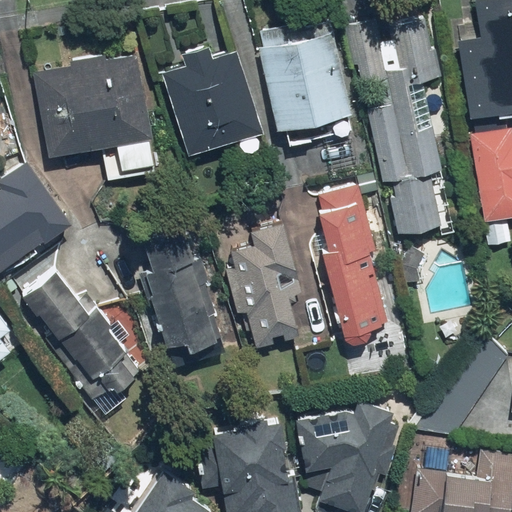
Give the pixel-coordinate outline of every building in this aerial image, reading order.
[(511,97),(511,0),(482,0),(486,26),(463,29),(474,103),(511,97)] [(433,90),(432,91),(428,73),(446,69),(432,8),(392,17),(406,77),(395,80),(398,93),(372,99),(400,224),(446,213),(448,223),(458,220),(443,156),(447,155),(436,108),(437,108),(438,108),(439,108),(441,108),(442,108),(443,108),(444,107),(445,106),(446,106),(447,105),(447,104),(448,103),(448,101),(449,100),(449,99),(449,98),(449,97),(448,96),(448,94),(448,93),(447,92),(446,91),(445,91),(444,90),(443,89),(442,89),(441,89),(440,88),(439,88),(437,88),(436,89),(435,89),(434,90),(433,90)] [(353,98),(360,96),(343,18),(264,36),(282,116),(288,115),(291,131),(357,117),(353,98)] [(217,33),(189,43),(192,53),(168,61),(195,142),(273,116),(246,36),(221,44),(217,33)] [(40,59),(55,142),(103,133),(109,167),(165,157),(145,41),(40,59)] [(511,120),(474,129),(491,208),(486,209),(492,238),(511,233),(511,210),(511,206),(511,205),(511,120)] [(32,147),(4,171),(9,177),(0,184),(0,251),(9,262),(79,204),(32,147)] [(334,239),(329,240),(346,321),(391,311),(363,180),(323,189),(334,239)] [(263,232),(240,238),(260,332),(311,321),(304,289),(316,286),(298,206),(259,214),(263,232)] [(195,207),(141,225),(178,337),(232,320),(195,207)] [(102,363),(118,380),(144,356),(129,339),(133,335),(62,255),(25,289),(96,368),(102,363)] [(0,349),(19,333),(9,321),(19,314),(0,291),(0,349)] [(511,344),(494,332),(431,418),(463,419),(511,352),(511,344)] [(380,459),(394,463),(407,416),(394,412),(399,395),(365,385),(361,397),(302,404),(308,453),(342,449),(330,489),(368,500),(380,459)] [(294,511),(309,509),(290,403),(224,415),(231,451),(223,452),(233,506),(249,503),(251,511),(266,509),(266,511),(294,511)] [(499,465),(421,460),(418,511),(434,511),(477,511),(478,504),(495,505),(494,511),(511,511),(511,444),(500,443),(499,465)] [(156,511),(232,511),(189,480),(195,472),(169,454),(137,498),(156,511)]
